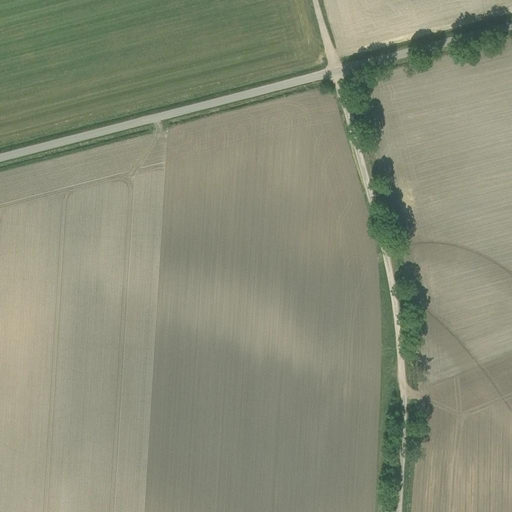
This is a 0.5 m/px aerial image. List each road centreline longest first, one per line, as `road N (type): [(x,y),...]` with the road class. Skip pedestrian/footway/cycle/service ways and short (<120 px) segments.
road 1 (unclassified): [(398,511),(402,399),(391,282),(335,71)]
road 2 (unclassified): [(0,157),(335,71)]
road 3 (unclassified): [(335,71),(511,25)]
